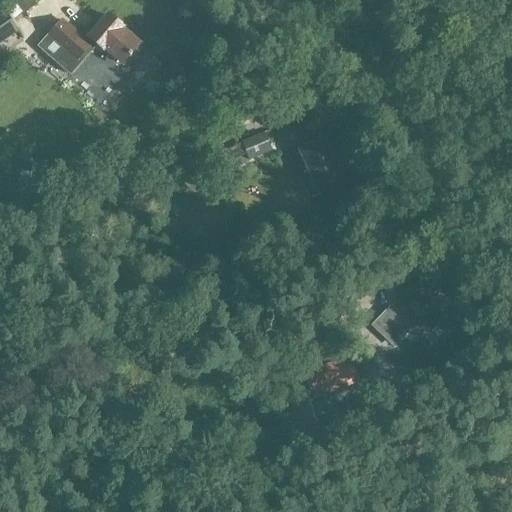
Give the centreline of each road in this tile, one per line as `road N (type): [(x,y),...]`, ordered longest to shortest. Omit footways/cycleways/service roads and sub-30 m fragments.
road 1 (unclassified): [(511,197),(270,0)]
road 2 (track): [(390,98),(467,0)]
